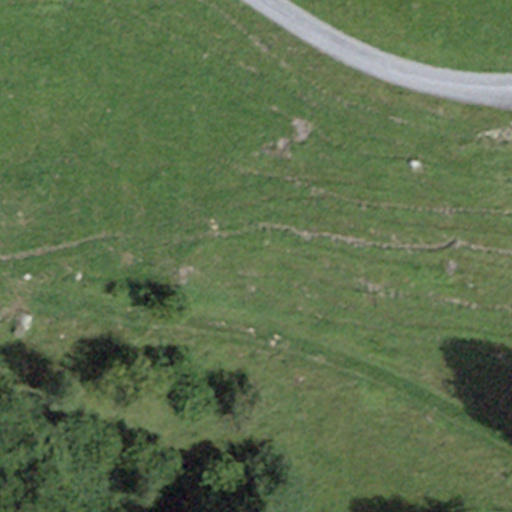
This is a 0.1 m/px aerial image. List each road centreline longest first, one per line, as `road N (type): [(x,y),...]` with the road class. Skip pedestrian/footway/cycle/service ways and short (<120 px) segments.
road 1 (track): [(511,438),(388,368),(294,328),(84,292),(0,308)]
road 2 (unclassified): [(511,87),(470,86),(362,60),(261,0)]
